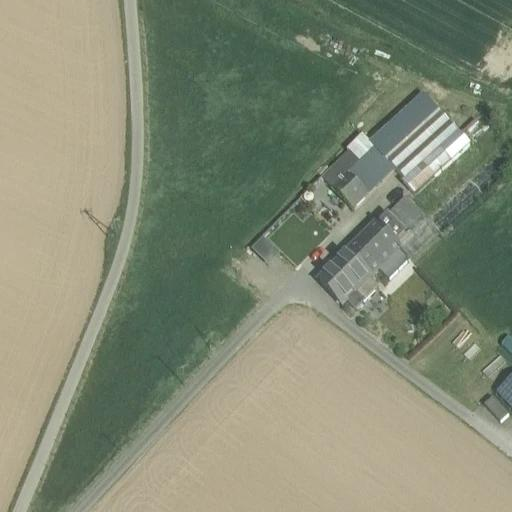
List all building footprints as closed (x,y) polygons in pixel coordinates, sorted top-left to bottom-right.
[(423,131),(388,164),(395,171),(405,182),(403,184),(415,197),(452,163),(423,131)] [(350,154),(323,180),(354,211),(369,197),(348,176),(360,164),(350,154)] [(395,171),(388,164),(381,157),(367,172),(381,185),(395,171)] [(360,164),(348,176),(369,197),(381,185),(367,172),(360,164)] [(439,237),(405,200),(388,216),(410,239),(400,249),(400,250),(411,262),(439,237)] [(388,216),(320,284),(343,307),(400,250),(400,249),(410,239),(388,216)] [(511,383),(495,398),(511,416),(511,383)] [(510,418),(494,400),(485,408),(501,426),(510,418)]
